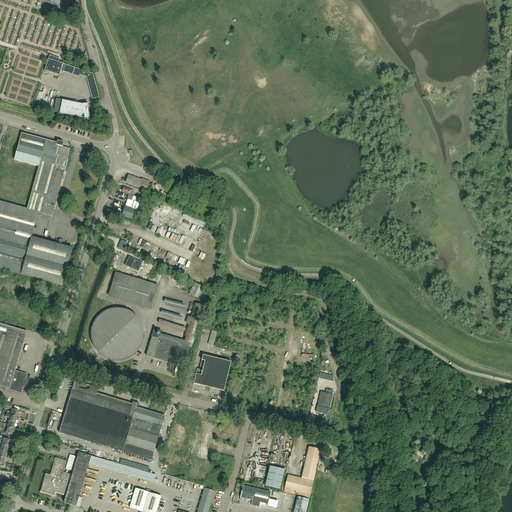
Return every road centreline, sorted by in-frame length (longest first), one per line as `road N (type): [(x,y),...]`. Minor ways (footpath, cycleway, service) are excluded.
road 1 (track): [(359,299),(408,511)]
road 2 (unclassified): [(53,362),(111,153)]
road 3 (unclassified): [(246,412),(53,362)]
road 4 (unclassified): [(83,0),(113,112),(111,153)]
road 5 (unclassified): [(20,479),(53,362)]
